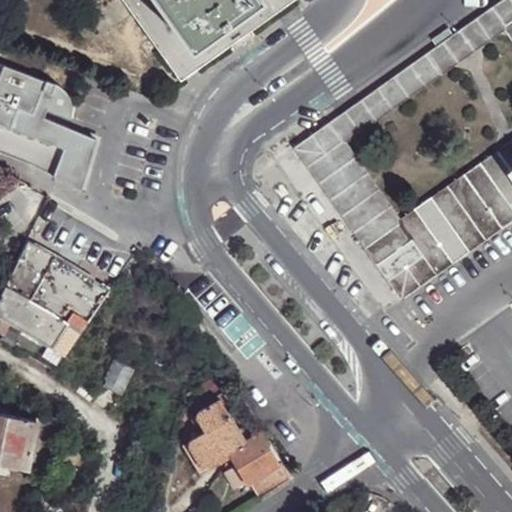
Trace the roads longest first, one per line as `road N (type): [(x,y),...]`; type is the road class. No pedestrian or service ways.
road 1 (residential): [(240,197),(231,167),(243,134),(441,0)]
road 2 (residential): [(196,210),(218,258),(378,445)]
road 3 (residential): [(420,408),(240,197)]
road 4 (residential): [(346,0),(328,26),(222,107),(200,149),(196,210)]
road 5 (residential): [(511,511),(420,408)]
road 6 (residential): [(276,511),(378,445)]
